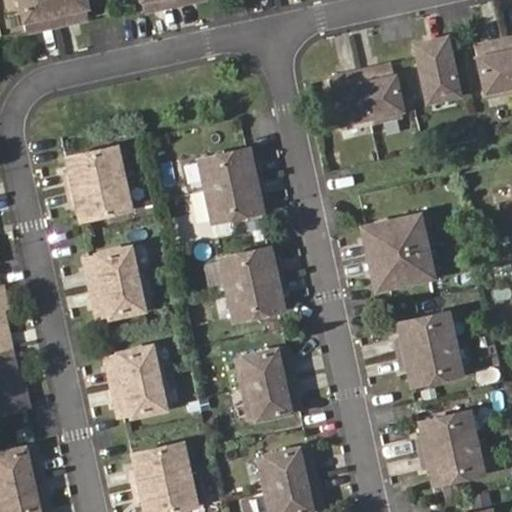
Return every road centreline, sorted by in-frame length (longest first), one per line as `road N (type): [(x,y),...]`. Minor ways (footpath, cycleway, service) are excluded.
road 1 (residential): [(97,511),(14,115),(50,77),(272,32)]
road 2 (residential): [(272,32),(377,511)]
road 3 (residential): [(272,32),(417,0)]
